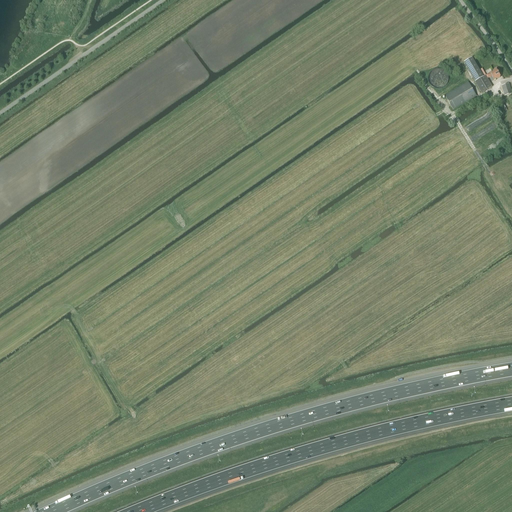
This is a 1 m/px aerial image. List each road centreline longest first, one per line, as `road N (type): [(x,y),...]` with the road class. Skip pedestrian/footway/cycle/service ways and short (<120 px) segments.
road 1 (motorway): [(511,371),(353,401),(179,456),(45,511)]
road 2 (motorway): [(136,511),(361,436),(511,404)]
road 3 (unknown): [(0,118),(171,0)]
